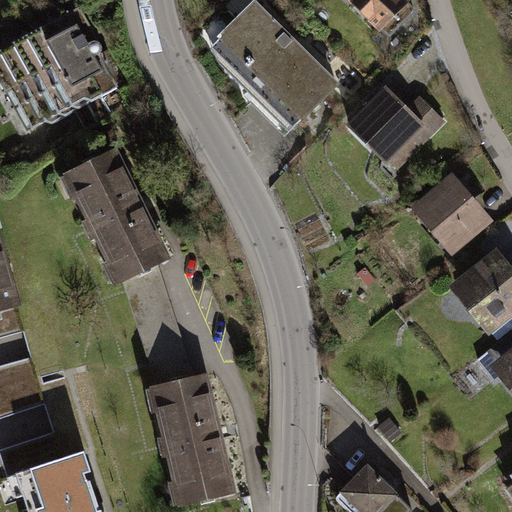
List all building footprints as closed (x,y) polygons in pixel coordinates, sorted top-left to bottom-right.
[(413,0),(343,0),(387,45),(424,11),(413,0)] [(341,88),(254,2),(210,51),(292,130),(341,88)] [(76,13),(0,55),(0,79),(29,133),(118,89),(76,13)] [(387,89),(346,128),(394,173),(448,122),(422,97),(408,110),(387,89)] [(118,151),(62,179),(115,290),(124,286),(159,268),(172,261),(118,151)] [(452,175),(412,212),(453,259),(495,226),(452,175)] [(0,233),(0,316),(21,311),(0,233)] [(451,290),(489,339),(511,320),(511,267),(499,252),(451,290)] [(159,268),(124,286),(156,387),(197,378),(159,268)] [(511,352),(490,372),(511,396),(511,352)] [(33,355),(0,365),(0,415),(0,416),(48,401),(33,355)] [(197,378),(156,387),(144,390),(177,511),(183,511),(236,496),(207,375),(197,378)] [(102,511),(83,454),(15,479),(25,511),(102,511)] [(411,511),(412,511),(368,467),(340,497),(354,511),(411,511)]
